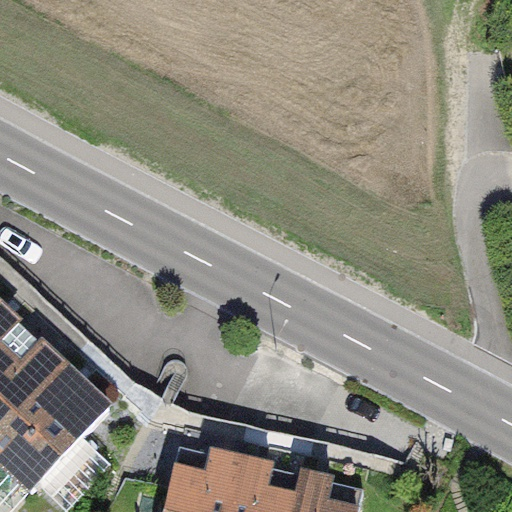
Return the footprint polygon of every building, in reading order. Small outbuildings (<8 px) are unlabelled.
[(0,339),(18,321),(0,303),(0,339)] [(0,434),(66,366),(18,321),(0,339),(0,434)] [(113,411),(66,366),(0,434),(0,462),(33,494),(113,411)] [(233,511),(243,464),(179,452),(167,511),(233,511)] [(299,511),(306,476),(243,464),(233,511),(299,511)] [(365,511),(370,488),(306,476),(299,511),(365,511)]
